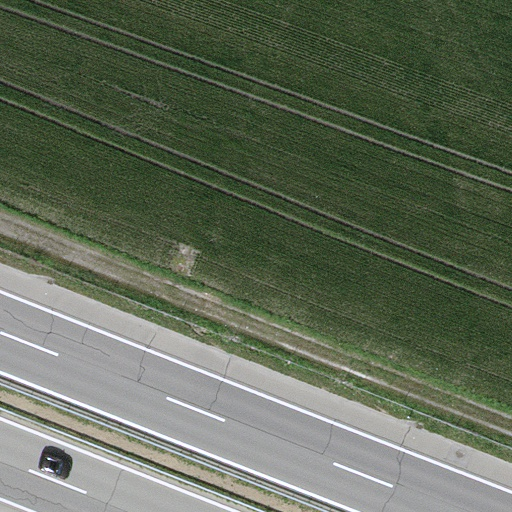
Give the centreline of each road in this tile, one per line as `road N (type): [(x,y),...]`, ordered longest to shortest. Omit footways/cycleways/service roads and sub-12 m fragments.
road 1 (track): [(511,437),(0,230)]
road 2 (motorway): [(460,511),(0,331)]
road 3 (motorway): [(0,457),(138,511)]
